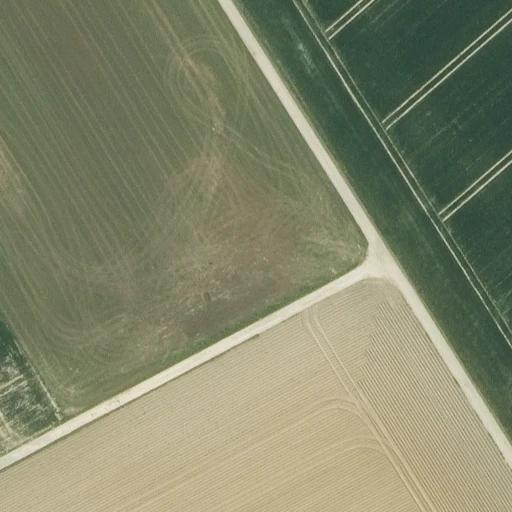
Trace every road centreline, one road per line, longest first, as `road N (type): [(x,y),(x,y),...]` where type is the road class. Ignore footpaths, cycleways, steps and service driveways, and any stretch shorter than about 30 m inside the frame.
road 1 (track): [(218,0),(511,468)]
road 2 (track): [(382,261),(0,463)]
